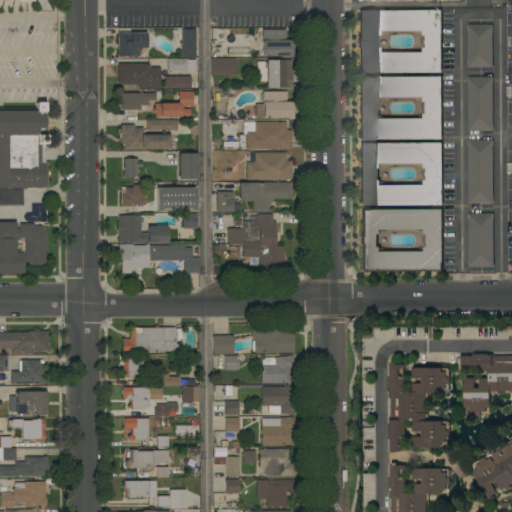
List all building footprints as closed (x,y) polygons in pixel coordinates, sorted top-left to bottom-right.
[(440,11),(441,73),(359,73),(359,11),(440,11)] [(466,25),(491,25),(492,67),(467,67),(466,25)] [(167,71),(167,59),(181,59),(180,29),(195,29),(195,43),(197,43),(197,58),(195,58),(195,71),(186,71),(167,71)] [(262,56),(262,54),(258,54),(258,43),(262,43),(262,30),(285,30),(285,40),(292,40),(292,57),(287,57),(287,56),(262,56)] [(117,33),(146,33),(146,34),(149,34),(149,47),(146,47),(146,57),(145,57),(145,59),(133,59),(133,57),(117,57),(117,33)] [(210,76),(210,59),(235,58),(235,75),(210,76)] [(258,70),(256,70),(256,62),(263,61),(263,68),(265,68),(265,60),(291,60),(291,88),(286,88),(265,88),(265,86),(264,86),(264,81),(258,81),(258,70)] [(138,89),(138,85),(117,85),(117,64),(149,64),(149,68),(160,68),(160,89),(138,89)] [(164,88),(164,76),(189,76),(189,88),(164,88)] [(359,139),(359,77),(441,77),(441,139),(359,139)] [(492,130),(467,130),(467,78),(492,78),(492,130)] [(154,117),(154,112),(152,112),(152,109),(154,109),(154,104),(174,104),(174,96),(177,96),(177,91),(192,91),(192,106),(182,107),(182,109),(189,109),(189,117),(154,117)] [(286,92),(286,102),(292,102),(292,119),(286,119),(286,118),(262,118),(262,117),(255,117),(255,104),(261,104),(261,92),(286,92)] [(120,110),(120,93),(154,93),(154,100),(147,100),(147,106),(139,106),(139,110),(120,110)] [(0,108),(35,108),(35,103),(45,103),(45,112),(44,112),(44,143),(43,143),(43,162),(46,162),(46,188),(0,188),(0,222),(15,222),(15,229),(19,229),(19,224),(33,224),(33,226),(41,226),(41,227),(43,228),(44,229),(45,230),(46,230),(47,251),(44,251),(45,269),(28,269),(27,262),(24,262),(23,238),(15,238),(15,253),(22,253),(23,274),(0,274),(0,108)] [(146,130),(146,121),(176,120),(176,130),(146,130)] [(245,149),(245,134),(242,134),(242,122),(285,122),(285,130),(290,130),(290,149),(245,149)] [(123,149),(123,141),(120,141),(120,139),(120,125),(133,125),(133,126),(134,126),(134,128),(142,128),(142,130),(144,130),(144,133),(142,133),(142,135),(169,134),(169,148),(142,148),(142,149),(123,149)] [(492,204),(468,204),(467,140),(492,140),(492,204)] [(360,205),(359,144),(441,143),(442,205),(360,205)] [(245,180),(245,162),(252,162),(252,159),(245,160),(245,157),(243,157),(243,153),(285,152),(285,161),(291,161),(291,180),(245,180)] [(178,154),(196,154),(196,179),(178,179),(178,154)] [(123,159),(137,159),(137,162),(141,162),(141,167),(137,167),(137,175),(134,175),(134,178),(128,178),(128,176),(123,176),(123,159)] [(272,201),(271,202),(268,204),(268,212),(252,212),(252,199),(249,199),(249,201),(238,201),(238,183),(258,183),(258,185),(261,185),(261,182),(291,182),(291,201),(272,201)] [(134,205),(134,207),(131,207),(131,205),(120,205),(120,188),(132,187),(132,186),(142,186),(142,196),(144,196),(144,205),(134,205)] [(156,211),(156,188),(195,188),(195,211),(156,211)] [(216,192),(232,192),(232,212),(216,213),(216,192)] [(361,272),(360,210),(441,209),(442,271),(361,272)] [(182,229),(182,213),(196,213),(196,229),(182,229)] [(283,273),(258,274),(258,257),(242,257),(242,245),(226,245),(226,229),(242,229),(242,221),(249,221),(249,216),(256,216),(256,214),(271,214),(271,221),(275,221),(275,247),(283,247),(283,273)] [(492,266),(468,266),(468,214),(492,214),(492,266)] [(117,231),(116,231),(116,223),(117,223),(117,216),(139,216),(139,233),(146,233),(146,226),(167,226),(167,243),(117,243),(117,231)] [(148,261),(148,268),(136,268),(136,274),(120,274),(120,260),(117,260),(117,244),(148,244),(148,245),(184,245),(184,248),(191,248),(191,257),(199,257),(199,273),(183,273),(183,261),(148,261)] [(253,353),(253,351),(251,351),(251,341),(253,341),(250,335),(250,326),(280,325),(280,332),(281,332),(281,333),(293,333),(293,353),(253,353)] [(511,338),(511,336),(509,336),(509,338),(497,338),(497,326),(511,326),(511,338)] [(121,351),(121,339),(128,339),(128,327),(135,327),(135,328),(173,327),(173,342),(172,342),(172,352),(162,352),(162,353),(147,353),(147,350),(121,351)] [(7,349),(0,349),(0,332),(27,332),(27,331),(47,331),(47,351),(32,351),(32,354),(10,354),(10,350),(7,350),(7,349)] [(211,354),(211,336),(232,335),(232,354),(211,354)] [(472,356),(472,354),(487,354),(487,355),(491,355),(491,356),(511,356),(511,393),(510,393),(510,391),(497,391),(497,394),(490,394),(489,413),(488,415),(466,415),(465,414),(465,408),(463,408),(464,377),(488,378),(488,371),(458,370),(458,356),(472,356)] [(260,383),(260,365),(261,365),(261,357),(278,357),(278,356),(287,356),(287,355),(290,355),(290,356),(293,356),(293,369),(289,369),(289,383),(260,383)] [(224,370),(224,356),(237,356),(237,370),(224,370)] [(144,377),(136,377),(136,379),(132,379),(132,377),(122,378),(120,376),(120,374),(121,372),(121,359),(144,359),(144,377)] [(43,385),(10,385),(10,372),(18,372),(18,361),(20,361),(20,360),(40,360),(41,360),(42,361),(43,364),(43,385)] [(389,439),(387,439),(388,423),(389,423),(389,395),(389,391),(388,391),(388,375),(389,375),(389,362),(406,362),(406,391),(410,391),(410,367),(442,367),(442,368),(447,368),(448,370),(448,377),(449,377),(449,384),(448,384),(448,391),(446,393),(427,393),(427,421),(441,421),(441,422),(446,422),(447,423),(448,444),(447,446),(440,446),(440,447),(422,448),(422,446),(412,447),(411,422),(404,423),(405,450),(396,450),(396,452),(389,452),(389,439)] [(155,386),(155,374),(167,374),(167,377),(179,376),(179,380),(187,379),(187,385),(178,385),(178,386),(155,386)] [(197,402),(181,402),(181,388),(186,388),(186,387),(197,387),(197,402)] [(289,387),(289,398),(291,398),(291,401),(293,401),(293,415),(287,415),(287,414),(267,414),(267,406),(260,406),(260,387),(289,387)] [(147,388),(147,389),(152,389),(152,396),(150,396),(150,398),(148,398),(148,396),(147,396),(147,408),(146,408),(146,410),(129,410),(128,409),(128,406),(129,404),(129,399),(128,399),(126,398),(126,397),(122,397),(122,394),(121,394),(121,390),(122,390),(122,388),(147,388)] [(45,392),(45,415),(15,415),(14,393),(15,393),(15,392),(45,392)] [(237,415),(224,415),(224,401),(229,401),(229,399),(233,399),(233,401),(237,401),(237,415)] [(154,417),(153,408),(156,408),(156,406),(166,405),(166,404),(176,403),(176,412),(167,412),(167,416),(154,417)] [(279,418),(288,418),(288,417),(293,417),(294,431),(291,431),(291,445),(261,445),(260,418),(279,418)] [(147,441),(129,441),(127,439),(127,437),(128,435),(131,435),(131,434),(130,433),(130,429),(125,429),(125,428),(122,428),(122,427),(120,427),(120,420),(122,420),(122,418),(135,418),(135,419),(147,418),(147,441)] [(237,432),(224,432),(224,418),(237,418),(237,432)] [(32,440),(32,442),(28,442),(28,439),(21,439),(21,428),(11,428),(11,419),(21,419),(21,421),(31,421),(31,420),(43,419),(43,434),(45,435),(45,438),(43,439),(32,440)] [(10,448),(0,448),(0,436),(10,436),(10,448)] [(156,436),(167,436),(167,447),(156,447),(156,436)] [(473,472),(474,472),(471,467),(472,464),(492,453),(491,452),(504,445),(506,445),(507,443),(511,440),(511,483),(509,485),(510,488),(503,491),(501,491),(496,481),(491,484),(496,492),(495,493),(496,495),(488,500),(473,472)] [(15,460),(2,460),(1,449),(14,449),(15,460)] [(287,449),(287,460),(289,460),(289,463),(293,463),(293,476),(264,476),(264,467),(258,467),(258,449),(287,449)] [(167,451),(167,464),(151,464),(151,469),(140,469),(140,471),(138,471),(138,469),(124,469),(122,468),(122,464),(124,463),(127,459),(127,458),(126,458),(126,452),(127,452),(127,450),(136,450),(136,451),(151,451),(167,451)] [(254,451),(241,450),(241,463),(254,464),(254,451)] [(0,466),(14,466),(14,462),(23,462),(23,457),(42,457),(42,456),(46,456),(46,457),(47,463),(47,470),(43,470),(43,476),(0,476),(0,466)] [(238,457),(238,476),(224,476),(224,465),(212,465),(212,457),(238,457)] [(396,463),(396,466),(406,465),(406,492),(413,491),(412,484),(415,484),(415,479),(412,479),(411,469),(441,468),(441,469),(447,469),(448,470),(448,477),(449,477),(449,484),(449,492),(447,493),(427,494),(427,511),(390,511),(390,492),(388,492),(388,477),(389,477),(389,463),(396,463)] [(167,467),(167,478),(156,478),(156,467),(167,467)] [(224,480),(238,479),(238,493),(224,494),(224,480)] [(293,480),(294,492),(285,492),(285,507),(265,507),(265,500),(255,500),(255,480),(293,480)] [(155,481),(155,490),(156,490),(156,492),(155,492),(155,498),(146,498),(146,500),(143,500),(143,499),(140,499),(126,499),(126,498),(123,498),(123,481),(155,481)] [(23,507),(23,502),(12,502),(12,507),(0,507),(0,493),(9,493),(9,494),(12,494),(11,489),(13,489),(13,483),(23,482),(44,482),(44,483),(45,483),(45,488),(44,488),(44,500),(45,500),(45,505),(44,505),(44,507),(23,507)] [(156,501),(156,496),(168,496),(168,490),(172,490),(172,487),(175,487),(175,490),(185,490),(185,509),(169,509),(169,507),(133,507),(133,501),(156,501)] [(511,502),(511,501),(511,511),(500,511),(500,502),(511,502)]
